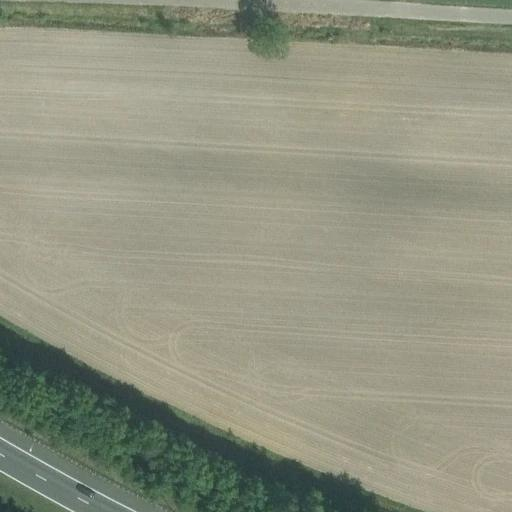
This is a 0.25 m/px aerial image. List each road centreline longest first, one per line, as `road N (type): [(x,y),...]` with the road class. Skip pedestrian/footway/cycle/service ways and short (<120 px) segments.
road 1 (track): [(110,0),(511,21)]
road 2 (motorway): [(105,511),(0,451)]
